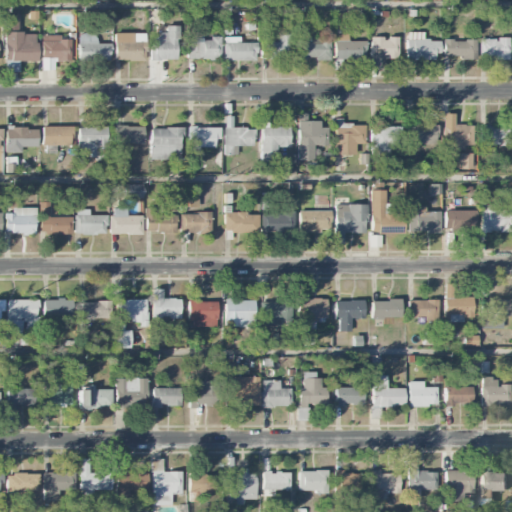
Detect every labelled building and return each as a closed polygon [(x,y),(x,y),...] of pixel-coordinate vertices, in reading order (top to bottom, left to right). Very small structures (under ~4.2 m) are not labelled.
[(3,61),(35,61),(35,33),(17,34),(17,16),(2,16),(3,61)] [(149,34),(149,60),(176,60),(177,26),(165,25),(165,35),(149,34)] [(405,59),(436,60),(436,41),(422,40),(422,33),(406,32),(405,59)] [(108,43),(95,44),(94,33),(76,34),(77,61),(109,60),(108,43)] [(113,61),(144,61),(144,33),(113,33),(113,61)] [(219,38),(201,38),(201,33),(187,33),(187,59),(219,59),(219,38)] [(287,34),(277,35),(277,42),(260,42),(260,59),(288,58),(287,34)] [(347,41),(347,34),(332,35),(332,60),(363,59),(363,41),(347,41)] [(39,36),(40,70),(52,70),(52,61),(68,61),(68,39),(59,40),(59,35),(39,36)] [(255,61),(254,42),(233,43),(233,37),(222,37),(222,61),(255,61)] [(396,38),(381,38),(381,37),(369,37),(369,68),(384,68),(384,59),(397,59),(396,38)] [(507,59),(507,37),(496,37),(496,39),(478,39),(478,59),(507,59)] [(327,59),(328,38),(307,38),(307,42),(296,41),(296,59),(327,59)] [(442,58),(473,58),(473,40),(442,40),(442,58)] [(318,121),(295,121),(296,161),(312,161),(312,146),(326,146),(325,127),(318,128),(318,121)] [(332,155),(353,155),(354,144),(363,144),(363,123),(333,123),(332,155)] [(435,124),(405,125),(405,145),(435,144),(435,124)] [(441,125),(442,149),(470,148),(470,125),(441,125)] [(40,127),(40,146),(70,145),(70,126),(40,127)] [(142,126),(113,126),(112,144),(142,144),(142,126)] [(218,139),(217,126),(186,127),(187,156),(198,156),(198,148),(213,147),(212,139),(218,139)] [(389,155),(389,147),(398,146),(398,126),(369,127),(370,155),(389,155)] [(507,127),(479,126),(479,146),(506,146),(507,127)] [(35,147),(35,128),(4,127),(3,152),(20,152),(20,147),(35,147)] [(76,127),(77,151),(95,150),(95,160),(105,160),(105,127),(76,127)] [(259,128),(260,161),(275,161),(275,147),(288,147),(287,127),(259,128)] [(252,146),(252,128),(222,128),(222,154),(233,154),(233,146),(252,146)] [(471,153),(458,153),(457,169),(470,169),(471,153)] [(369,191),(370,233),(402,233),(402,215),(391,215),(391,203),(384,204),(383,190),(369,191)] [(187,208),(197,208),(196,197),(186,198),(187,208)] [(47,217),(47,202),(37,202),(38,234),(69,234),(69,217),(47,217)] [(364,205),(334,204),(333,244),(342,244),(342,233),(364,233),(364,205)] [(479,205),(480,233),(510,231),(509,210),(497,210),(497,205),(479,205)] [(424,212),(424,206),(412,206),(412,214),(406,214),(406,231),(438,231),(438,211),(424,212)] [(174,232),(174,215),(155,215),(155,207),(143,208),(144,233),(174,232)] [(33,208),(10,208),(9,213),(2,213),(2,234),(33,234),(33,208)] [(140,234),(140,215),(125,216),(125,208),(109,208),(109,234),(140,234)] [(87,215),(87,210),(73,210),(73,234),(104,234),(104,215),(87,215)] [(443,228),(474,229),(474,211),(443,210),(443,228)] [(328,211),(297,211),(297,231),(328,231),(328,211)] [(256,233),(257,213),(223,212),(222,232),(256,233)] [(259,213),(260,232),(292,231),(291,212),(259,213)] [(209,213),(178,213),(178,233),(209,233),(209,213)] [(150,289),(150,318),(178,317),(178,298),(161,299),(161,289),(150,289)] [(452,291),(443,291),(443,318),(457,318),(457,317),(472,318),(472,298),(452,297),(452,291)] [(41,300),(42,318),(70,318),(69,298),(41,300)] [(224,327),(253,327),(252,299),(223,300),(224,327)] [(298,299),(298,328),(314,328),(314,319),(325,319),(324,299),(298,299)] [(480,328),(501,328),(501,316),(508,316),(508,299),(479,299),(480,328)] [(4,300),(4,337),(22,337),(22,331),(35,331),(35,300),(4,300)] [(144,300),(113,300),(114,348),(129,348),(129,330),(122,330),(122,318),(132,318),(132,322),(144,322),(144,300)] [(338,332),(349,332),(349,319),(362,318),(361,300),(333,301),(333,321),(337,321),(338,332)] [(400,318),(399,300),(369,300),(370,319),(400,318)] [(406,300),(407,318),(436,317),(436,300),(406,300)] [(215,301),(188,301),(188,327),(216,326),(215,301)] [(290,324),(290,301),(259,301),(260,325),(290,324)] [(79,319),(106,319),(106,302),(79,302),(79,319)] [(297,407),(324,406),(324,387),(316,387),(316,372),(301,372),(301,387),(297,387),(297,407)] [(40,406),(69,406),(68,375),(45,375),(45,381),(39,382),(40,406)] [(402,388),(385,388),(385,375),(370,376),(371,406),(402,406),(402,388)] [(257,377),(224,377),(224,407),(257,407),(257,377)] [(114,379),(114,406),(144,406),(143,378),(114,379)] [(508,385),(495,385),(495,378),(480,378),(479,405),(508,405),(508,385)] [(260,407),(289,407),(289,388),(278,388),(278,380),(260,380),(260,407)] [(213,406),(214,382),(188,381),(187,406),(213,406)] [(407,406),(435,406),(435,387),(422,388),(421,382),(407,382),(407,406)] [(334,406),(361,406),(361,387),(334,386),(334,406)] [(470,387),(443,387),(444,405),(471,404),(470,387)] [(78,390),(78,408),(110,408),(110,388),(85,388),(85,390),(78,390)] [(178,407),(178,388),(151,388),(151,406),(178,407)] [(4,389),(5,407),(32,407),(31,389),(4,389)] [(406,499),(419,499),(419,490),(434,490),(435,472),(415,471),(416,458),(407,458),(406,499)] [(87,459),(77,459),(78,490),(109,490),(109,472),(87,473),(87,459)] [(505,473),(490,473),(490,459),(479,459),(480,497),(489,497),(489,491),(505,491),(505,473)] [(472,493),(471,470),(444,470),(445,501),(462,501),(462,493),(472,493)] [(179,471),(150,472),(151,506),(170,505),(169,494),(179,494),(179,471)] [(224,502),(241,502),(241,499),(253,499),(254,474),(246,474),(246,471),(224,471),(224,502)] [(297,492),(326,492),(325,471),(297,471),(297,492)] [(41,473),(42,501),(57,501),(57,491),(73,490),(73,472),(41,473)] [(114,472),(115,493),(146,492),(145,472),(114,472)] [(288,472),(261,472),(260,490),(287,490),(288,472)] [(334,492),(358,492),(358,472),(334,472),(334,492)] [(36,473),(5,474),(6,492),(36,491),(36,473)] [(398,493),(397,473),(370,473),(371,503),(381,502),(381,493),(398,493)] [(214,474),(187,475),(188,499),(214,498),(214,474)]
